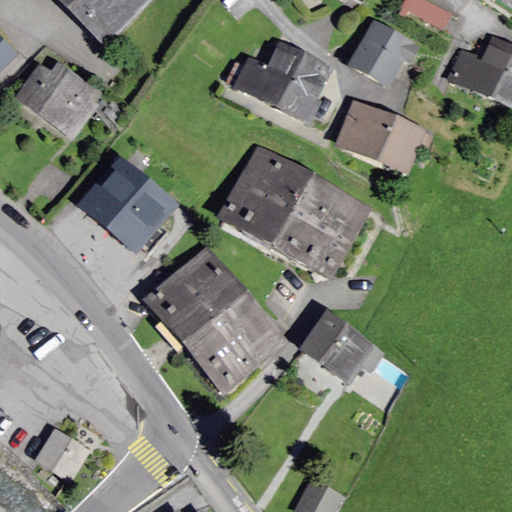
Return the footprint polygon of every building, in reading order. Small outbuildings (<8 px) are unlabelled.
[(148,0),(53,0),(103,47),(148,0)] [(433,0),(404,0),(400,10),(445,30),(455,9),(433,0)] [(511,0),(494,0),(511,10),(511,0)] [(410,45),(374,27),(352,71),(388,89),(410,45)] [(511,51),(488,42),(480,63),(462,56),(451,82),(511,107),(511,51)] [(0,68),(12,57),(0,44),(0,68)] [(328,72),(280,49),(269,72),(249,63),(237,90),(305,122),(328,72)] [(19,103),(75,139),(95,108),(85,102),(92,92),(59,71),(54,79),(40,70),(19,103)] [(424,135),(356,108),(339,149),(407,176),(424,135)] [(223,220),(329,279),(366,212),(260,154),(223,220)] [(81,212),(136,257),(174,210),(120,165),(81,212)] [(149,307),(223,393),(281,343),(207,257),(149,307)] [(303,355),(350,386),(361,369),(368,374),(381,355),(327,320),(303,355)] [(90,457),(53,435),(34,467),(70,489),(90,457)] [(339,511),(346,498),(311,480),(294,511),(339,511)]
